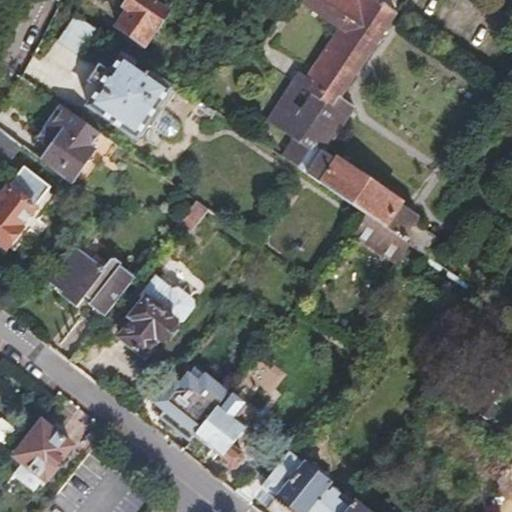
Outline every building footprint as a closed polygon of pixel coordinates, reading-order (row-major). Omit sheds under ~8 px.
[(127,8),(116,23),(141,41),(152,25),(155,27),(167,11),(150,0),(125,0),(122,5),(127,8)] [(333,110),(296,166),(367,214),(411,244),(421,252),(432,236),(425,231),(411,221),(415,216),(321,151),(352,106),(339,96),(395,14),(375,0),(356,0),(356,1),(355,0),(300,0),(299,2),(339,30),(306,77),(296,71),(290,81),(300,87),(311,95),(333,110)] [(80,57),(98,30),(75,14),(57,40),(80,57)] [(148,125),(156,113),(172,91),(150,75),(147,79),(135,70),(138,66),(125,58),(112,76),(110,74),(99,91),(101,92),(90,106),(137,141),(148,125)] [(295,139),(283,157),(296,166),(333,110),(311,95),(302,109),(291,101),(300,87),(290,81),(265,119),(295,139)] [(91,144),(100,132),(59,104),(36,137),(46,144),(49,147),(40,160),(70,184),(97,147),(91,144)] [(156,113),(148,125),(165,137),(168,138),(170,139),(174,138),(177,137),(178,133),(177,129),(174,126),(156,113)] [(20,144),(0,128),(0,159),(5,163),(20,144)] [(0,243),(6,248),(21,230),(19,229),(51,189),(26,169),(0,200),(0,243)] [(173,221),(186,233),(207,211),(194,199),(173,221)] [(411,244),(367,214),(354,231),(399,261),(411,244)] [(90,259),(75,248),(50,281),(62,291),(61,292),(77,305),(82,299),(85,295),(93,301),(90,305),(105,317),(135,278),(123,269),(123,262),(117,258),(109,259),(106,264),(102,269),(90,259)] [(93,255),(90,259),(102,269),(106,264),(93,255)] [(128,315),(119,327),(125,332),(121,336),(145,354),(171,322),(178,321),(191,306),(188,297),(174,286),(168,288),(155,278),(143,293),(147,298),(131,317),(128,315)] [(85,295),(82,299),(90,305),(93,301),(85,295)] [(230,392),(196,436),(220,455),(221,462),(228,468),(236,468),(241,461),(241,452),(231,444),(242,431),(237,426),(251,408),(230,392)] [(178,395),(160,418),(187,440),(206,417),(178,395)] [(40,423),(15,455),(45,481),(72,448),(40,423)] [(267,480),(254,496),(274,511),(347,511),(353,505),(328,486),(331,483),(304,462),(302,465),(287,453),(267,480)] [(72,493),(68,499),(78,507),(98,480),(78,466),(63,486),(72,493)] [(249,503),(254,496),(267,480),(258,473),(247,488),(242,484),(236,493),(249,503)] [(368,511),(355,502),(353,505),(347,511),(368,511)]
